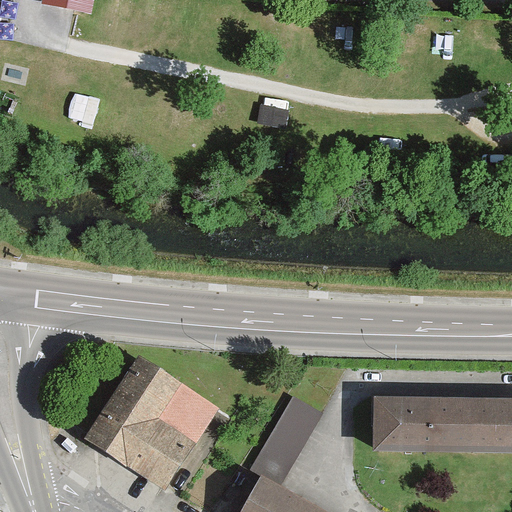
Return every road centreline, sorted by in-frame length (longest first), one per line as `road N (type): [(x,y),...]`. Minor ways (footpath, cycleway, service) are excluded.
road 1 (primary): [(511,327),(262,320),(37,299)]
road 2 (secondary): [(29,499),(26,413),(37,299)]
